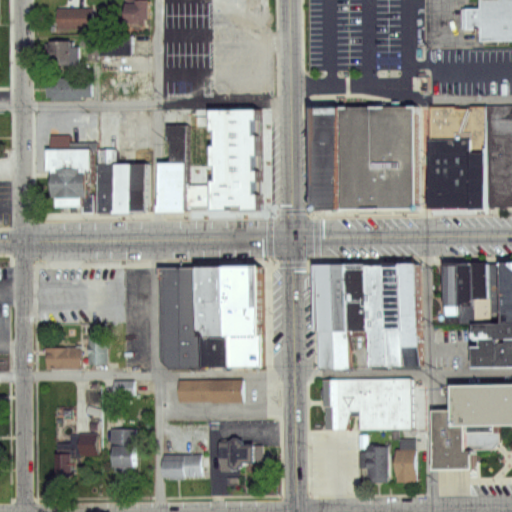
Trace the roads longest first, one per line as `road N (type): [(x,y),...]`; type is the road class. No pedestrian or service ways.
road 1 (secondary): [(511,233),(0,241)]
road 2 (residential): [(511,505),(0,511)]
road 3 (secondary): [(295,511),(297,235)]
road 4 (residential): [(26,511),(25,241)]
road 5 (residential): [(25,241),(23,0)]
road 6 (secondary): [(297,235),(290,0)]
